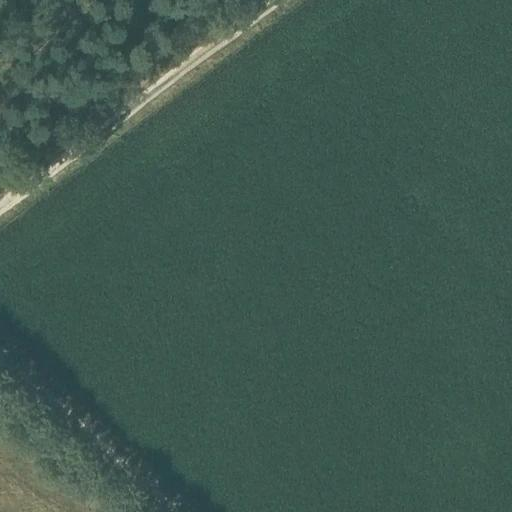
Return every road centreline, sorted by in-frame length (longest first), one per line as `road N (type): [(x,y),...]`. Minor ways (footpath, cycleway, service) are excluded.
road 1 (track): [(248,0),(0,186)]
road 2 (track): [(149,511),(0,377)]
